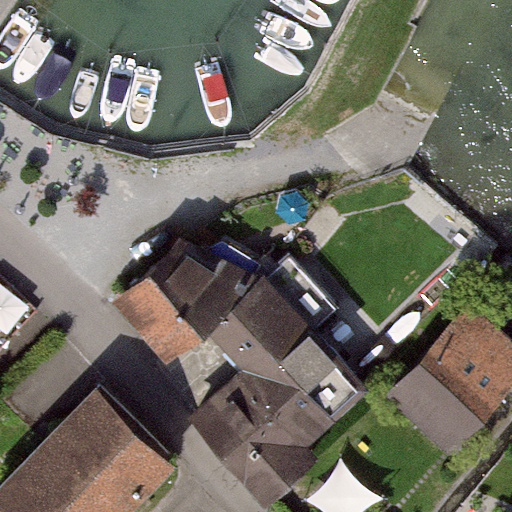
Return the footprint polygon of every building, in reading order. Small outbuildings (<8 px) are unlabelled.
[(300,233),(212,320),(252,361),(319,429),(378,371),(324,317),(354,288),(300,233)] [(123,294),(176,354),(256,275),(172,249),(123,294)] [(511,334),(471,297),(390,383),(456,444),(511,384),(511,334)] [(197,415),(275,494),(330,440),(319,429),(252,361),(197,415)] [(0,505),(7,511),(117,511),(173,454),(102,386),(0,491),(0,505)]
